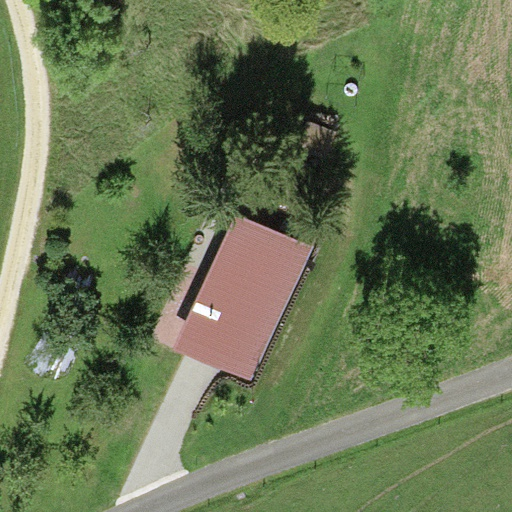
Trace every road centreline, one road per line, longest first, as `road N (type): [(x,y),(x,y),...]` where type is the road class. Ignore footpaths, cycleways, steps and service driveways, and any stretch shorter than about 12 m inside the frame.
road 1 (unclassified): [(139,511),(339,426),(511,364)]
road 2 (track): [(17,0),(43,82),(42,154),(0,325)]
